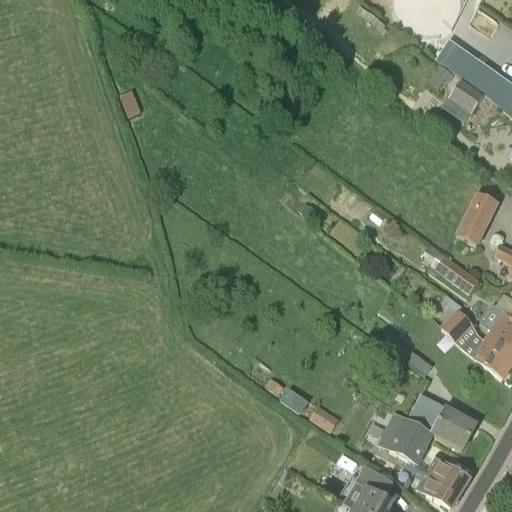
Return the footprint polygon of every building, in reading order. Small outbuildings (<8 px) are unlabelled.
[(483,101),(461,83),(447,102),(470,118),(483,101)] [(121,101),(130,123),(142,118),(133,96),(121,101)] [(479,197),(457,241),(478,251),(500,207),(479,197)] [(318,217),(310,209),(302,219),(311,226),(318,217)] [(511,284),(511,255),(500,249),(495,260),(511,268),(511,272),(507,283),(511,284)] [(435,273),(469,297),(478,285),(439,256),(429,269),(435,273)] [(511,354),(511,324),(492,310),(483,322),(485,323),(481,328),(490,335),(483,344),(475,355),(490,367),(502,348),(511,354)] [(475,355),(483,344),(478,339),(470,329),(457,316),(439,333),(453,346),(501,385),(511,368),(511,354),(502,348),(490,367),(475,355)] [(392,341),(386,350),(424,380),(431,371),(411,355),(411,356),(392,341)] [(476,429),(420,399),(408,421),(427,433),(422,440),(428,444),(431,439),(461,455),(476,429)] [(332,434),(341,421),(320,407),(311,420),(332,434)] [(416,470),(428,444),(422,440),(427,433),(408,421),(406,424),(393,417),(376,449),(416,470)] [(414,493),(444,511),(450,511),(468,484),(434,462),(414,493)] [(342,507),(349,511),(390,511),(392,508),(383,503),(392,488),(365,470),(342,507)]
